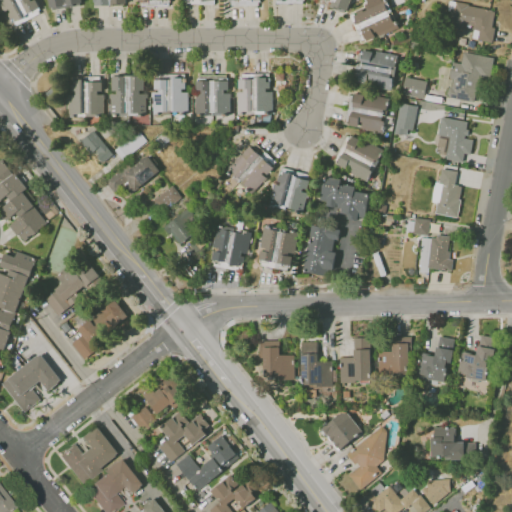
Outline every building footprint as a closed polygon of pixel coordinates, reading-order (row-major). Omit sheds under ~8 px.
[(364,43),(398,27),(386,0),(363,0),(367,7),(351,14),(364,43)] [(491,42),(496,9),(450,2),(446,27),(473,31),(472,39),(491,42)] [(397,55),(364,50),(362,60),(357,59),(353,82),(392,88),(397,55)] [(493,57),(463,52),(461,63),(453,61),(447,97),(476,102),(479,79),(489,81),(493,57)] [(272,111),(271,73),(238,74),(239,112),(272,111)] [(195,75),(197,114),(230,112),(228,74),(195,75)] [(145,76),(111,76),(111,114),(145,114),(145,76)] [(188,112),(188,90),(185,90),(185,76),(153,76),(154,112),(188,112)] [(103,115),(102,77),(70,77),(71,115),(103,115)] [(403,95),(424,98),(427,80),(405,78),(403,95)] [(388,98),(355,93),(349,126),(383,131),(388,98)] [(417,106),(400,102),(394,133),(410,136),(417,106)] [(469,121),(441,116),(438,135),(449,137),(445,159),(462,162),(464,153),(471,154),(473,139),(466,138),(469,121)] [(82,139),(101,163),(113,154),(94,130),(82,139)] [(367,181),(383,152),(352,134),(336,163),(367,181)] [(252,192),(277,162),(252,141),(227,171),(252,192)] [(132,168),(128,163),(106,182),(114,192),(124,184),(133,194),(160,170),(147,155),(132,168)] [(0,200),(6,196),(11,202),(0,209),(0,212),(6,221),(16,214),(19,218),(9,224),(22,242),(47,224),(23,191),(26,189),(3,158),(0,160),(0,200)] [(311,173),(279,167),(271,204),(303,211),(311,173)] [(435,213),(457,217),(462,186),(455,184),(457,171),(441,168),(439,182),(435,182),(431,202),(437,203),(435,213)] [(365,220),(370,194),(355,191),(356,186),(340,183),(341,179),(325,175),(320,199),(327,201),(326,206),(341,209),(340,215),(365,220)] [(155,199),(164,211),(181,197),(172,185),(155,199)] [(165,225),(179,245),(197,232),(190,223),(197,219),(189,208),(165,225)] [(430,219),(414,218),(413,234),(429,235),(430,219)] [(337,228),(309,225),(303,272),(332,276),(337,228)] [(249,229),(214,228),(213,263),(247,264),(249,229)] [(258,265),(292,270),(297,233),(263,228),(258,265)] [(418,271),(427,272),(428,268),(448,270),(452,238),(422,235),(418,271)] [(0,348),(2,349),(37,258),(17,251),(15,258),(4,254),(0,265),(0,266),(8,269),(6,275),(0,272),(0,348)] [(58,315),(80,298),(75,292),(84,286),(88,291),(103,280),(86,258),(57,279),(61,284),(44,297),(58,315)] [(72,342),(82,357),(108,340),(104,334),(128,317),(117,300),(92,317),(93,318),(77,329),(82,335),(72,342)] [(477,354),(461,351),(457,376),(488,381),(495,337),(480,334),(477,354)] [(435,355),(420,352),(415,377),(447,382),(455,338),(439,335),(435,355)] [(370,337),(353,338),(354,357),(340,357),(340,382),(371,381),(370,337)] [(280,341),(259,340),(259,356),(263,356),(263,369),(270,370),(270,380),(294,380),(294,354),(280,354),(280,341)] [(332,360),(318,361),(318,342),(301,342),(302,385),(333,385),(332,360)] [(409,343),(392,343),(392,351),(379,351),(379,375),(409,374),(409,343)] [(22,412),(40,400),(32,387),(41,381),(47,391),(61,382),(42,354),(2,381),(22,412)] [(172,408),(187,397),(172,375),(143,395),(156,414),(170,405),(172,408)] [(143,431),(156,420),(145,406),(131,417),(143,431)] [(340,451),(363,430),(344,409),(321,430),(340,451)] [(170,461),(185,452),(178,440),(186,435),(192,444),(212,431),(201,413),(188,422),(181,412),(160,425),(168,439),(159,445),(170,461)] [(78,483),(119,456),(99,426),(83,436),(91,448),(82,453),(75,443),(58,454),(78,483)] [(381,426),(347,453),(358,467),(348,475),(360,490),(381,473),(376,467),(388,457),(380,448),(391,439),(381,426)] [(475,442),(455,442),(455,427),(432,427),(431,458),(475,459),(475,442)] [(177,463),(195,489),(239,458),(222,434),(206,446),(214,457),(199,467),(189,454),(177,463)] [(90,483),(96,490),(89,495),(102,511),(112,511),(123,504),(113,492),(123,485),(130,495),(144,485),(123,458),(90,483)] [(209,510),(210,511),(232,511),(227,505),(236,498),(243,507),(260,493),(249,479),(240,486),(230,474),(211,490),(220,501),(209,510)] [(424,511),(430,508),(414,487),(406,493),(403,489),(396,494),(387,481),(373,492),(374,494),(367,499),(376,511),(384,511),(386,511),(398,511),(411,503),(417,511),(424,511)] [(0,511),(8,511),(15,507),(0,486),(0,511)] [(165,511),(154,497),(140,507),(143,511),(165,511)] [(255,511),(278,511),(270,501),(255,511)]
